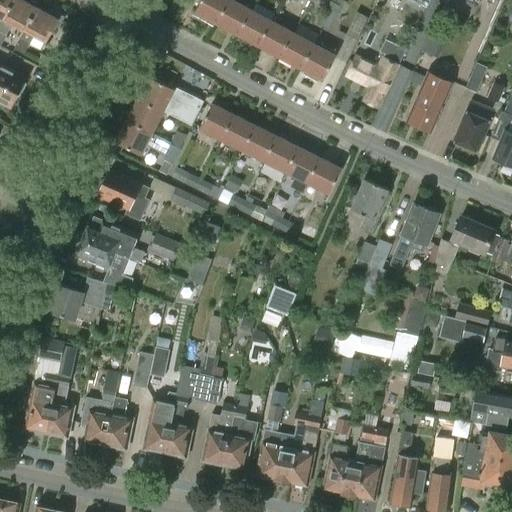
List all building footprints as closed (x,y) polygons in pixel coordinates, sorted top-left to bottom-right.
[(0,0),(0,23),(13,0),(0,0)] [(0,46),(12,24),(24,30),(24,31),(37,8),(34,6),(36,3),(29,0),(13,0),(0,23),(0,46)] [(200,0),(195,11),(216,22),(228,0),(200,0)] [(228,0),(216,22),(238,34),(251,10),(233,0),(228,0)] [(330,1),(324,12),(334,18),(340,7),(330,1)] [(24,31),(24,30),(14,48),(24,53),(34,36),(45,42),(50,33),(54,35),(64,17),(49,9),(46,13),(37,8),(24,31)] [(238,34),(259,46),(272,21),(251,10),(238,34)] [(334,18),(324,12),(318,23),(328,29),(334,18)] [(259,46),(280,57),(293,33),(272,21),(259,46)] [(433,29),(423,52),(434,57),(444,34),(433,29)] [(280,57),(301,69),(315,44),(293,33),(280,57)] [(369,87),(363,101),(378,108),(405,50),(385,41),(379,52),(383,53),(377,66),(355,55),(345,76),(369,87)] [(315,44),(301,69),(323,80),(336,56),(315,44)] [(0,82),(18,92),(25,78),(15,72),(17,68),(6,62),(4,67),(0,64),(0,82)] [(465,88),(476,92),(487,67),(476,63),(465,88)] [(443,102),(451,83),(427,73),(425,77),(412,71),(408,80),(421,86),(406,121),(431,132),(444,102),(443,102)] [(149,77),(138,98),(164,110),(174,89),(149,77)] [(0,101),(10,107),(18,92),(0,82),(0,101)] [(487,97),(498,102),(504,88),(493,83),(487,97)] [(138,98),(128,119),(153,131),(164,110),(138,98)] [(453,141),(477,152),(494,111),(470,101),(453,141)] [(199,129),(220,139),(233,114),(211,103),(199,129)] [(511,115),(504,112),(502,111),(491,137),(499,141),(492,158),(511,166),(511,132),(507,131),(511,119),(511,115)] [(220,139),(242,150),(255,125),(233,114),(220,139)] [(153,131),(128,119),(116,142),(141,155),(146,145),(165,154),(175,158),(182,144),(177,142),(175,147),(170,144),(172,141),(171,140),(153,131)] [(242,150),(264,161),(276,136),(255,125),(242,150)] [(171,140),(172,141),(170,144),(175,147),(177,142),(182,144),(187,135),(176,130),(171,140)] [(264,161),(285,172),(298,147),(276,136),(264,161)] [(285,172),(307,183),(320,158),(298,147),(285,172)] [(320,158),(307,183),(329,194),(341,168),(320,158)] [(177,166),(171,177),(196,189),(202,179),(177,166)] [(126,213),(140,220),(149,200),(145,198),(150,188),(141,184),(110,170),(99,195),(128,208),(126,213)] [(231,175),(225,188),(233,192),(236,194),(242,181),(231,175)] [(202,179),(196,189),(208,195),(213,185),(202,179)] [(351,210),(366,217),(361,228),(371,233),(383,208),(380,207),(388,190),(365,179),(351,210)] [(171,199),(204,215),(210,204),(176,188),(171,199)] [(228,204),(239,210),(245,200),(233,194),(228,204)] [(245,200),(239,210),(251,216),(256,206),(245,200)] [(427,245),(426,245),(439,214),(435,212),(434,209),(428,207),(425,208),(414,204),(389,265),(401,270),(410,247),(423,253),(427,245)] [(271,224),(284,231),(287,226),(284,224),(286,219),(276,215),(271,224)] [(84,230),(80,238),(130,258),(136,242),(107,230),(110,223),(95,216),(92,223),(89,222),(87,229),(84,230)] [(493,256),(497,248),(501,236),(493,233),(494,231),(462,217),(452,238),(450,243),(441,238),(433,273),(446,276),(460,242),(485,252),(493,256)] [(287,226),(284,231),(294,236),(299,226),(286,219),(284,224),(287,226)] [(203,233),(217,238),(221,227),(207,222),(203,233)] [(305,224),(300,234),(312,239),(317,230),(305,224)] [(151,250),(173,259),(179,245),(157,235),(151,250)] [(509,240),(501,236),(497,248),(511,254),(511,245),(508,244),(509,240)] [(103,282),(107,283),(122,288),(129,290),(133,279),(123,274),(130,258),(80,238),(77,245),(79,249),(76,255),(109,269),(103,282)] [(376,246),(369,263),(357,289),(375,296),(383,278),(378,276),(391,244),(379,239),(376,246)] [(357,258),(369,263),(376,246),(364,241),(357,258)] [(511,254),(497,248),(493,256),(492,260),(500,263),(501,259),(511,264),(509,271),(511,272),(511,254)] [(80,291),(86,275),(73,271),(68,286),(80,291)] [(103,299),(107,283),(103,282),(87,277),(82,293),(60,285),(51,312),(75,320),(81,302),(101,309),(103,299)] [(107,283),(103,299),(111,300),(119,298),(122,288),(107,283)] [(274,283),(264,306),(286,315),(295,291),(274,283)] [(502,307),(499,318),(511,321),(511,291),(503,289),(498,306),(502,307)] [(454,317),(487,326),(491,311),(458,302),(454,317)] [(402,335),(417,337),(424,308),(409,305),(402,335)] [(424,325),(435,328),(438,316),(427,314),(424,325)] [(250,333),(255,320),(243,316),(239,329),(250,333)] [(439,338),(462,343),(463,338),(483,342),(486,326),(465,321),(443,317),(439,338)] [(336,333),(322,328),(316,346),(330,351),(336,333)] [(39,357),(60,361),(64,343),(43,338),(20,331),(15,349),(39,356),(39,357)] [(485,370),(501,373),(502,365),(511,367),(511,340),(495,338),(493,351),(488,350),(485,370)] [(156,347),(154,354),(150,374),(163,377),(169,350),(156,347)] [(147,388),(150,374),(154,354),(140,351),(132,385),(147,388)] [(192,427),(181,424),(185,408),(186,409),(189,398),(194,399),(199,373),(212,375),(216,356),(203,353),(199,371),(182,367),(177,394),(175,402),(165,452),(186,457),(192,427)] [(363,362),(345,358),(342,374),(360,378),(363,362)] [(435,364),(419,361),(416,373),(432,376),(435,364)] [(58,374),(59,374),(70,376),(73,364),(60,362),(59,368),(58,374)] [(83,441),(106,445),(116,397),(115,397),(120,371),(107,369),(102,394),(103,394),(102,401),(86,398),(81,423),(86,424),(83,441)] [(25,428),(47,433),(55,393),(57,386),(59,374),(58,374),(46,371),(43,384),(34,382),(25,428)] [(194,399),(206,402),(212,375),(199,373),(194,399)] [(410,386),(428,389),(430,377),(413,373),(410,386)] [(59,374),(57,386),(68,388),(70,376),(59,374)] [(212,375),(206,402),(217,404),(223,378),(212,375)] [(55,393),(47,433),(67,437),(74,407),(64,405),(68,388),(57,386),(55,393)] [(290,483),(290,482),(297,449),(301,450),(304,437),(306,426),(311,401),(313,390),(301,388),(293,424),(297,425),(295,436),(280,433),(278,443),(280,444),(273,479),(274,479),(274,480),(275,483),(281,484),(283,482),(290,483)] [(471,422),(506,429),(508,416),(511,417),(511,397),(477,391),(471,422)] [(143,447),(165,452),(175,402),(177,394),(168,392),(166,401),(154,398),(143,447)] [(116,397),(106,445),(126,450),(133,418),(123,416),(127,399),(116,397)] [(311,401),(306,426),(318,429),(323,404),(311,401)] [(201,461),(223,465),(236,405),(224,402),(221,415),(211,413),(201,461)] [(269,404),(267,418),(280,421),(282,407),(269,404)] [(236,405),(223,465),(245,469),(251,439),(254,440),(257,423),(245,420),(248,407),(236,405)] [(336,418),(334,432),(346,435),(349,421),(336,418)] [(361,438),(373,440),(376,426),(364,424),(361,438)] [(373,440),(372,441),(385,443),(388,429),(376,426),(373,440)] [(256,476),(273,479),(280,444),(278,443),(280,433),(265,430),(256,476)] [(426,472),(415,470),(418,457),(409,456),(413,432),(401,431),(397,454),(389,502),(410,505),(412,491),(422,493),(426,472)] [(462,476),(481,480),(511,485),(511,478),(511,435),(490,432),(489,437),(484,437),(483,445),(468,443),(462,476)] [(290,482),(290,483),(307,486),(316,440),(304,437),(301,450),(297,449),(290,482)] [(455,455),(463,456),(466,443),(457,442),(455,455)] [(323,489),(339,493),(340,493),(347,457),(345,457),(347,446),(333,443),(323,489)] [(357,496),(365,463),(368,464),(372,446),(359,444),(356,459),(347,457),(340,493),(339,493),(357,497),(357,496)] [(365,463),(357,496),(374,500),(385,449),(372,446),(368,464),(365,463)] [(428,508),(446,510),(451,476),(448,475),(450,458),(434,456),(433,464),(436,465),(434,474),(432,473),(428,508)] [(0,511),(17,511),(19,503),(3,500),(0,511)]
